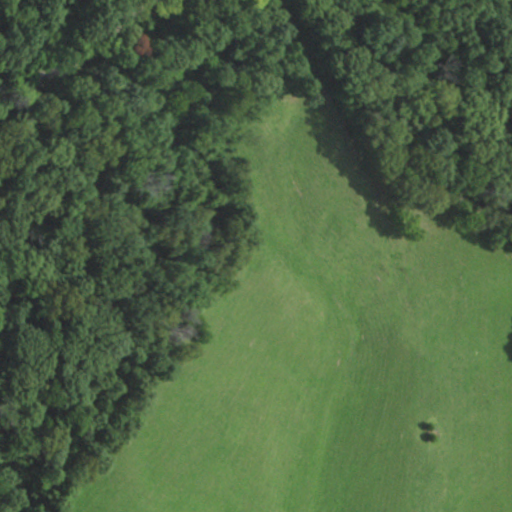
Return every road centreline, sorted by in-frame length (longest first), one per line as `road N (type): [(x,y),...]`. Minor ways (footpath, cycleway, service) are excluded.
road 1 (residential): [(346,0),(359,13),(391,113),(436,184),(511,231)]
road 2 (residential): [(0,110),(46,64),(153,4),(178,0)]
